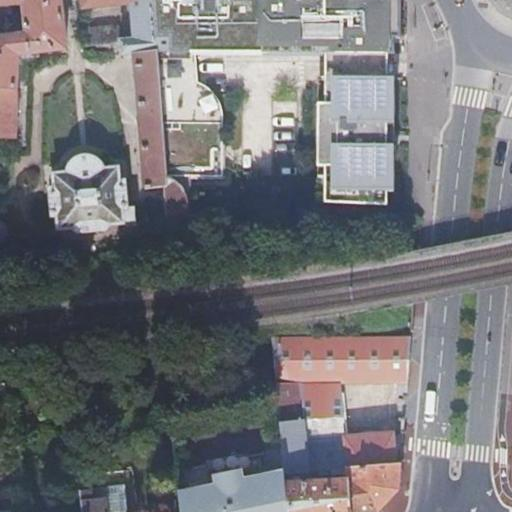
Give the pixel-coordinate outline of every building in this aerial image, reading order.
[(0,0),(0,137),(18,138),(19,52),(67,46),(61,0),(0,0)] [(172,219),(176,219),(190,218),(188,206),(186,199),(182,189),(172,177),(163,65),(162,51),(156,0),(83,0),(84,7),(133,2),(137,38),(124,39),(122,25),(87,28),(89,47),(124,43),(126,57),(138,56),(150,191),(170,190),(172,219)] [(156,0),(162,51),(325,52),(324,67),(322,203),(394,205),(396,79),(396,68),(402,0),(156,0)] [(220,104),(215,96),(208,90),(198,85),(196,64),(257,65),(257,59),(189,59),(189,65),(163,65),(172,177),(224,178),(223,111),(220,104)] [(119,222),(144,221),(144,209),(138,210),(136,180),(129,180),(128,165),(115,166),(111,157),(108,154),(104,151),(94,148),(89,148),(80,153),(76,158),(75,168),(63,168),(63,185),(57,185),(59,216),(65,216),(66,225),(81,225),(85,231),(113,230),(119,222)] [(176,219),(173,236),(207,235),(207,217),(190,218),(176,219)] [(126,237),(127,247),(172,244),(173,236),(176,219),(172,219),(161,220),(159,233),(126,237)] [(284,468),(285,472),(347,468),(395,464),(393,432),(344,435),(341,381),(400,379),(399,389),(408,390),(413,332),(272,339),(275,370),(280,421),(284,468)] [(349,511),(374,511),(375,511),(386,501),(399,487),(401,464),(395,464),(347,468),(348,481),(349,511)] [(288,511),(286,482),(285,472),(284,468),(247,476),(245,467),(217,473),(219,482),(181,490),(183,511),(288,511)] [(286,482),(288,511),(349,511),(348,481),(286,482)] [(84,511),(129,511),(127,483),(93,486),(92,488),(86,488),(86,486),(82,487),(84,511)] [(25,511),(22,503),(0,505),(0,511),(25,511)]
